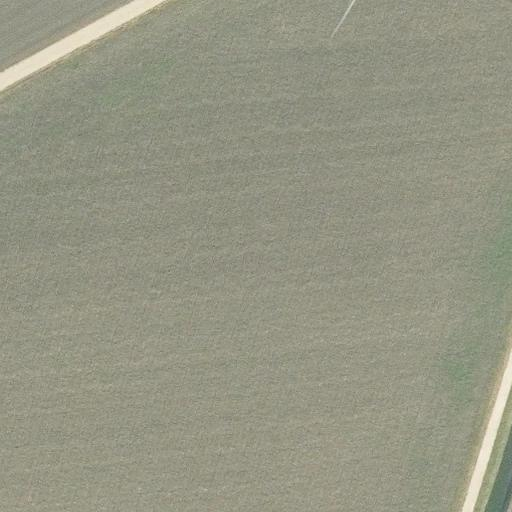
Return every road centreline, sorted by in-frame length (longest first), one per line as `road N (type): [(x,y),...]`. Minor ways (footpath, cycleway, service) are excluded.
road 1 (track): [(152,0),(0,82)]
road 2 (track): [(466,511),(511,364)]
